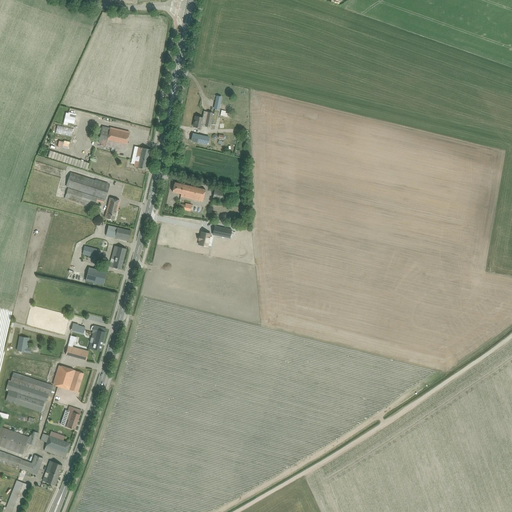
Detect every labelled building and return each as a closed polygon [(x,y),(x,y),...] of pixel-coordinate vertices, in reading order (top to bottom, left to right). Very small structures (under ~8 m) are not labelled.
[(213,113),(209,112),(204,111),(202,118),(195,116),(194,120),(195,121),(194,127),(201,128),(202,123),(205,124),(205,126),(210,127),(213,113)] [(71,136),(73,128),(57,124),(55,133),(71,136)] [(101,145),(125,151),(129,133),(110,128),(107,140),(102,140),(101,145)] [(193,132),(191,141),(207,144),(209,136),(193,132)] [(134,166),(141,168),(146,169),(150,149),(142,147),(142,148),(138,147),(134,166)] [(87,169),(89,162),(49,151),(47,157),(87,169)] [(109,185),(70,172),(66,186),(105,199),(109,185)] [(180,196),(185,197),(202,201),(205,189),(174,182),(172,192),(181,194),(180,196)] [(68,188),(64,199),(94,208),(96,200),(104,203),(104,200),(68,188)] [(212,199),(224,202),(227,192),(215,189),(212,199)] [(105,217),(108,218),(113,219),(115,211),(117,211),(120,201),(110,198),(105,217)] [(178,208),(182,209),(190,211),(191,204),(185,203),(185,205),(179,203),(178,208)] [(106,235),(128,241),(131,231),(108,225),(106,235)] [(214,226),(213,234),(230,238),(231,230),(214,226)] [(201,232),(199,244),(208,246),(210,234),(201,232)] [(96,258),(99,250),(84,246),(82,254),(96,258)] [(109,266),(116,268),(121,269),(126,249),(115,246),(109,266)] [(103,285),(107,272),(89,267),(85,280),(103,285)] [(83,333),(85,327),(73,324),(71,329),(83,333)] [(100,351),(106,329),(94,325),(92,333),(93,333),(89,348),(100,351)] [(20,336),(17,350),(30,353),(31,349),(26,348),(28,338),(20,336)] [(88,351),(68,346),(65,354),(86,360),(88,351)] [(83,373),(79,372),(75,371),(59,365),(53,384),(69,390),(73,391),(77,392),(83,373)] [(13,372),(10,381),(8,381),(5,390),(8,391),(5,400),(41,412),(45,401),(47,402),(49,394),(50,394),(53,385),(13,372)] [(75,429),(81,410),(69,406),(68,411),(69,411),(64,426),(75,429)] [(28,437),(0,426),(0,445),(22,454),(26,443),(33,445),(38,433),(33,431),(31,435),(30,435),(28,437)] [(63,441),(63,440),(65,436),(51,432),(49,436),(63,441)] [(49,436),(43,433),(40,440),(47,443),(44,450),(65,458),(70,443),(63,440),(63,441),(49,436)] [(0,461),(0,463),(3,464),(3,462),(37,475),(43,458),(34,455),(31,463),(21,459),(0,450),(0,461)] [(55,485),(62,465),(50,461),(43,480),(55,485)] [(19,511),(30,485),(25,484),(16,480),(4,511),(19,511)]
